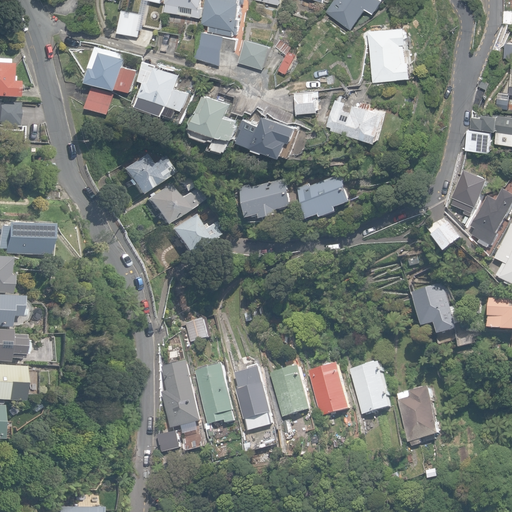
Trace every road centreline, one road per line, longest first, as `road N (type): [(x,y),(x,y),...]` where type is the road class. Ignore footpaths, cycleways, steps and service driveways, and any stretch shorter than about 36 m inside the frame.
road 1 (residential): [(138,511),(143,325),(69,171),(24,0)]
road 2 (residential): [(467,72),(450,151),(436,189),(418,205),(335,240),(224,254)]
